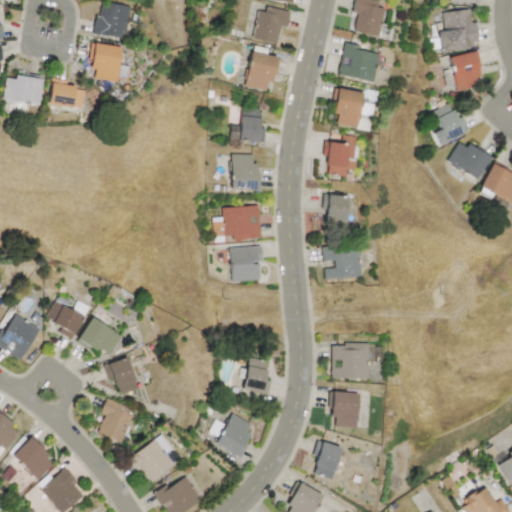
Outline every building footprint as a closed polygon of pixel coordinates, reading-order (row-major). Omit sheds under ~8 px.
[(382,8),(376,7),(376,0),(352,0),(347,31),(378,35),(382,8)] [(91,35),(124,38),(128,5),(99,2),(98,15),(93,14),(91,35)] [(256,6),(249,38),(274,43),(278,26),(284,27),(287,12),(256,6)] [(434,30),(436,50),(475,47),(473,22),(469,23),(468,9),(438,12),(440,30),(434,30)] [(113,81),(117,46),(89,43),(86,69),(91,70),(90,79),(113,81)] [(376,51),(340,46),(336,76),(373,81),(376,51)] [(276,57),(248,51),(241,86),(263,90),(264,82),(271,83),(276,57)] [(446,56),(453,91),(480,85),(473,51),(446,56)] [(4,73),(0,100),(35,105),(39,78),(4,73)] [(64,80),(49,77),(44,103),(76,109),(80,89),(63,86),(64,80)] [(361,92),(335,88),(331,114),(335,115),(334,123),(355,127),(361,92)] [(262,128),(257,127),(258,108),(238,107),(237,141),(261,142),(262,128)] [(459,115),(455,118),(450,110),(432,119),(437,129),(430,132),(436,145),(466,129),(459,115)] [(323,174),(343,176),(344,169),(351,169),(354,136),(327,134),(323,174)] [(473,180),(487,157),(457,139),(443,161),(473,180)] [(254,154),(228,154),(228,190),(255,189),(254,154)] [(490,161),(477,188),(509,202),(511,195),(511,180),(508,178),(511,171),(490,161)] [(340,234),(345,198),(326,195),(321,232),(340,234)] [(219,207),(219,217),(209,217),(210,236),(230,235),(230,240),(257,239),(256,205),(219,207)] [(258,246),(226,247),(227,281),(255,280),(255,262),(258,262),(258,246)] [(320,249),(321,279),(358,277),(357,248),(320,249)] [(52,300),(43,318),(57,325),(54,332),(70,340),(86,307),(76,302),(72,310),(52,300)] [(0,349),(18,360),(37,328),(11,312),(0,329),(0,349)] [(115,347),(121,337),(89,317),(75,339),(97,352),(99,349),(108,355),(113,345),(115,347)] [(328,378),(366,378),(366,344),(329,343),(328,378)] [(116,395),(135,389),(125,357),(106,363),(116,395)] [(266,361),(245,358),(241,391),(265,394),(267,380),(263,379),(266,361)] [(354,428),(355,392),(329,391),(328,418),(332,418),(331,427),(354,428)] [(119,442),(132,412),(103,400),(97,413),(102,415),(95,432),(119,442)] [(0,447),(4,450),(16,432),(8,427),(12,421),(0,413),(0,447)] [(212,444),(236,457),(249,435),(244,432),(249,423),(230,413),(223,425),(212,419),(206,431),(216,437),(212,444)] [(34,480),(49,466),(42,459),(47,455),(29,436),(10,455),(34,480)] [(148,484),(172,465),(152,438),(127,457),(148,484)] [(329,479),(338,447),(315,440),(310,455),(315,456),(311,473),(329,479)] [(511,450),(493,462),(509,487),(511,484),(511,450)] [(59,511),(80,496),(71,484),(74,482),(63,468),(38,489),(55,511),(59,511)] [(162,511),(181,511),(199,500),(182,474),(151,495),(162,511)] [(284,511),(309,511),(319,496),(293,482),(285,496),(288,498),(284,505),(288,507),(284,511)] [(458,507),(461,511),(507,511),(498,498),(492,502),(482,486),(461,499),(464,503),(458,507)]
